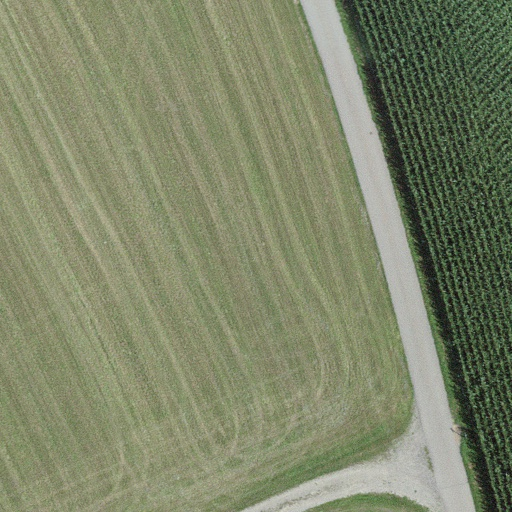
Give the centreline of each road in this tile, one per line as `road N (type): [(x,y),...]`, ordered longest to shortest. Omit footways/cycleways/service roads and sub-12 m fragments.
road 1 (unclassified): [(466,511),(438,382),(317,0)]
road 2 (track): [(252,511),(343,473),(453,454)]
